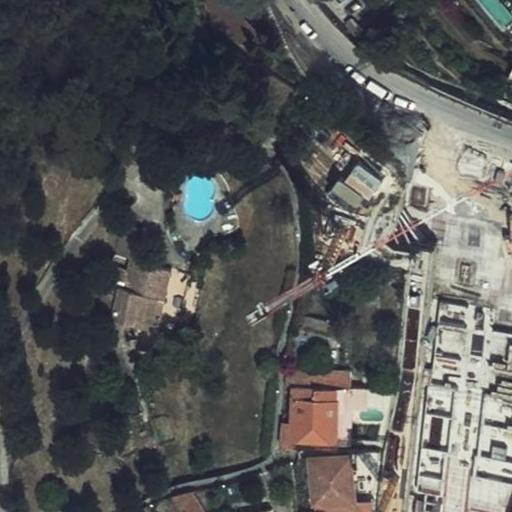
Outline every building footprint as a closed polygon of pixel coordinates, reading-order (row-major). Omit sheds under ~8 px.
[(209,17),(242,49),(255,35),(228,8),(222,12),(216,0),(201,0),(209,17)] [(366,0),(323,0),(321,2),(342,26),(350,20),(369,4),(366,0)] [(350,20),(342,26),(353,36),(361,30),(350,20)] [(162,300),(169,267),(129,258),(122,289),(117,288),(115,300),(98,297),(93,317),(150,330),(153,312),(155,299),(162,300)] [(153,312),(159,313),(162,300),(155,299),(153,312)] [(327,319),(304,315),(303,323),(326,328),(327,319)] [(292,386),(339,385),(351,386),(352,371),(285,368),(285,386),(292,386)] [(292,386),(292,411),(337,413),(339,385),(292,386)] [(367,407),(367,386),(351,386),(339,385),(337,413),(351,414),(352,407),(367,407)] [(283,423),(281,442),(336,443),(337,413),(292,411),(291,423),(283,423)] [(336,443),(350,443),(351,414),(337,413),(336,443)] [(357,508),(356,497),(351,453),(312,457),(316,511),(331,511),(332,511),(357,508)] [(206,511),(194,492),(172,498),(181,511),(206,511)] [(374,511),(377,495),(356,497),(357,508),(332,511),(331,511),(374,511)]
